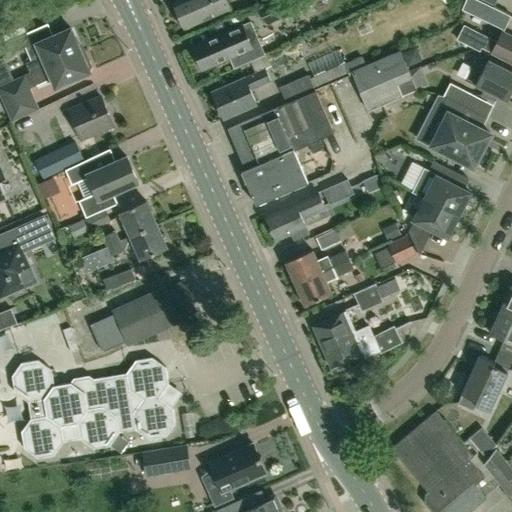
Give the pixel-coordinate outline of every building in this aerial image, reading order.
[(185,28),(231,8),(227,0),(177,0),(174,2),(185,28)] [(322,0),(274,0),(258,7),(266,25),(305,8),(303,4),(314,0),(315,3),(322,0)] [(476,0),(466,0),(463,8),(505,28),(511,16),(476,0)] [(250,61),(266,54),(266,53),(265,54),(251,21),(239,26),(240,28),(222,36),(221,34),(193,46),(202,69),(229,58),(234,68),(250,61)] [(26,63),(30,73),(83,49),(72,25),(35,42),(41,56),(26,63)] [(496,42),(465,26),(458,40),(479,51),(480,48),(511,64),(511,36),(502,31),(496,42)] [(10,53),(31,44),(27,33),(5,42),(10,53)] [(83,49),(30,73),(0,85),(0,92),(13,121),(40,109),(31,87),(51,79),(55,89),(92,72),(83,49)] [(400,50),(366,65),(352,71),(353,72),(369,111),(417,90),(409,72),(400,50)] [(266,54),(250,61),(256,73),(212,91),(223,118),(257,104),(251,90),(271,81),(266,68),(271,66),(266,54)] [(366,65),(362,56),(344,64),(349,74),(353,72),(352,71),(366,65)] [(487,62),(475,56),(469,67),(481,73),(474,86),(483,90),(480,95),(489,99),(491,94),(506,102),(511,89),(511,72),(488,60),(487,62)] [(286,102),(315,89),(309,74),(280,87),(286,102)] [(446,96),(469,108),(476,96),(451,83),(445,96),(446,96)] [(316,90),(227,128),(244,169),(241,171),(255,204),(307,182),(293,150),(334,133),(316,90)] [(480,125),(484,116),(469,108),(446,96),(440,108),(448,112),(431,146),(475,169),(494,132),(480,125)] [(82,140),(114,126),(101,97),(69,111),(82,140)] [(45,179),(68,168),(85,160),(74,139),(35,159),(45,179)] [(404,179),(415,184),(425,161),(414,156),(404,179)] [(73,185),(78,183),(85,199),(80,201),(88,218),(118,204),(114,194),(139,183),(127,157),(98,170),(93,158),(66,169),(73,185)] [(412,192),(458,215),(469,194),(450,184),(455,173),(433,162),(428,172),(424,170),(413,190),(412,192)] [(295,239),(309,232),(302,217),(325,207),(318,192),(265,217),(275,240),(291,232),(295,239)] [(446,238),(458,215),(412,192),(411,193),(424,200),(413,222),(408,233),(416,250),(427,229),(446,238)] [(66,216),(77,213),(74,198),(63,200),(66,216)] [(120,241),(157,224),(147,200),(121,212),(131,234),(120,240),(120,241)] [(0,297),(1,299),(39,282),(25,252),(56,238),(45,215),(0,234),(0,297)] [(157,224),(120,241),(105,247),(110,256),(136,245),(142,260),(168,248),(157,224)] [(336,228),(316,237),(321,250),(341,240),(336,228)] [(101,237),(105,247),(120,241),(120,240),(116,230),(101,237)] [(389,247),(396,262),(414,253),(407,239),(389,247)] [(295,283),(349,259),(346,251),(329,259),(328,257),(318,261),(313,250),(286,262),(295,283)] [(85,272),(93,268),(88,255),(79,259),(85,272)] [(349,259),(295,283),(305,306),(332,294),(327,282),(336,277),(354,269),(349,259)] [(107,290),(136,279),(131,267),(115,274),(102,279),(107,290)] [(195,311),(183,284),(167,291),(166,289),(116,312),(116,313),(90,324),(102,352),(128,340),(130,343),(180,320),(179,318),(195,311)] [(511,286),(510,286),(507,287),(503,297),(504,299),(506,300),(502,309),(511,314),(511,286)] [(368,287),(354,293),(362,311),(376,305),(368,287)] [(11,308),(0,312),(0,329),(17,323),(11,308)] [(511,314),(502,309),(490,334),(505,341),(511,344),(511,314)] [(356,334),(346,312),(314,326),(333,369),(365,355),(366,358),(379,351),(380,353),(402,342),(394,326),(372,336),(369,328),(356,334)] [(511,344),(505,341),(501,349),(511,354),(511,344)] [(511,354),(501,349),(495,362),(511,369),(511,354)] [(489,412),(507,373),(493,367),(495,363),(479,356),(457,403),(473,410),(475,406),(489,412)] [(159,397),(169,384),(165,368),(151,358),(137,360),(127,373),(94,379),(84,392),(71,383),(54,385),(52,370),(38,360),(22,363),(12,376),(15,393),(28,402),(31,419),(21,432),(24,449),(38,458),(54,455),(64,442),(80,439),(94,449),(110,446),(120,433),(136,430),(149,439),(166,436),(176,423),(173,407),(159,397)] [(10,401),(0,402),(0,430),(13,429),(10,401)] [(443,511),(470,511),(487,498),(476,485),(485,478),(469,459),(473,456),(435,411),(391,448),(427,491),(425,493),(424,502),(431,511),(443,511),(444,511),(443,511)] [(253,443),(210,463),(220,488),(210,493),(211,497),(215,505),(233,497),(230,489),(266,473),(260,460),(262,459),(260,455),(259,456),(253,443)] [(146,476),(191,468),(187,444),(141,451),(146,476)] [(511,460),(508,462),(496,448),(483,464),(510,497),(511,494),(511,460)] [(281,511),(276,498),(248,511),(242,499),(217,510),(217,511),(281,511)]
